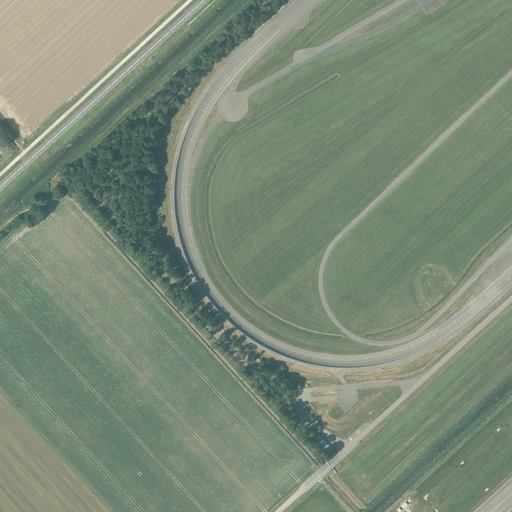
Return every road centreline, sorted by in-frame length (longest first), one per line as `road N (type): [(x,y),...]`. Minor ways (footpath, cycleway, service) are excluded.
road 1 (secondary): [(0,187),(204,0)]
road 2 (unknown): [(32,115),(157,0)]
